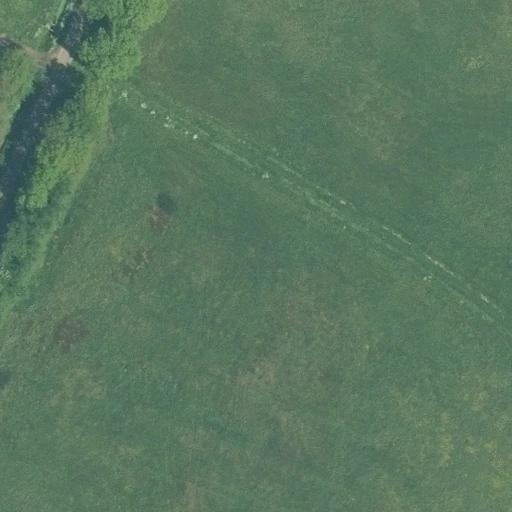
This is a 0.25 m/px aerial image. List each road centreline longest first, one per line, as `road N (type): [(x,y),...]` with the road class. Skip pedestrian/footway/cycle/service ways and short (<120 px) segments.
road 1 (track): [(65,55),(422,274),(511,343)]
road 2 (unclassified): [(0,194),(91,0)]
